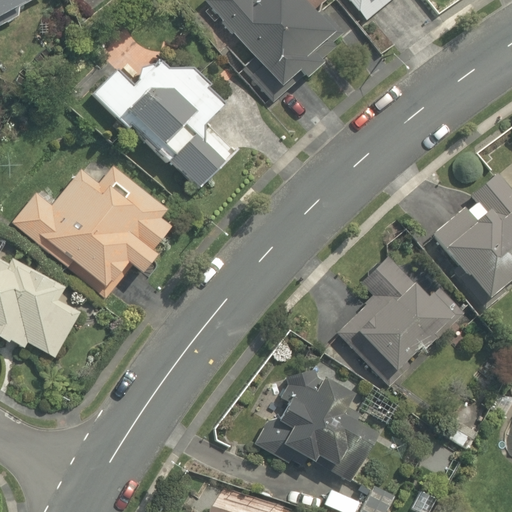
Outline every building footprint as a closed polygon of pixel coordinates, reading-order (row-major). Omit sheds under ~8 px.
[(0,0),(0,23),(38,0),(0,0)] [(252,0),(212,0),(203,9),(241,50),(229,61),(270,105),(339,41),(300,0),(259,0),(255,3),(252,0)] [(346,0),(365,24),(395,0),(346,0)] [(114,69),(83,99),(130,147),(138,139),(193,197),(234,157),(208,131),(226,114),(182,68),(172,78),(158,63),(132,88),(114,69)] [(5,222),(11,226),(65,272),(71,266),(104,295),(128,267),(146,282),(162,264),(152,256),(180,224),(114,168),(98,186),(80,171),(50,207),(32,191),(5,222)] [(430,232),(435,239),(492,304),(511,287),(511,196),(497,178),(430,232)] [(332,333),(336,338),(390,393),(467,317),(399,247),(362,282),(373,293),(332,333)] [(64,294),(0,258),(0,346),(22,359),(29,346),(56,362),(83,314),(60,301),(64,294)] [(278,469),(287,452),(356,489),(382,439),(343,418),(355,394),(330,381),(319,402),(301,392),(281,429),(269,422),(252,454),(278,469)]
